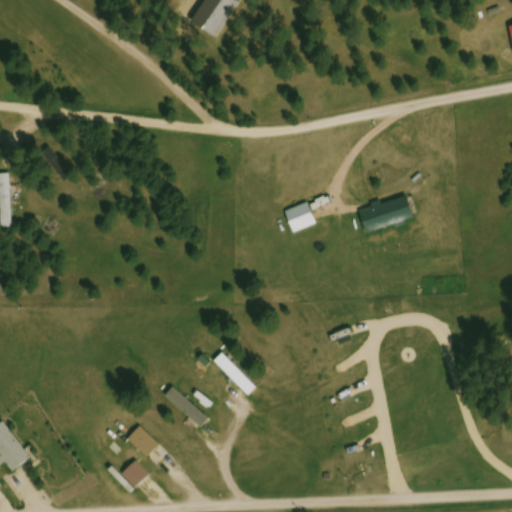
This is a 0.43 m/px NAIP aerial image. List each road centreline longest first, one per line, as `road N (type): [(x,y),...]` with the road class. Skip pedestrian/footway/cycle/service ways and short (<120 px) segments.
road 1 (residential): [(511,85),(263,132),(0,102)]
road 2 (residential): [(511,486),(26,511)]
